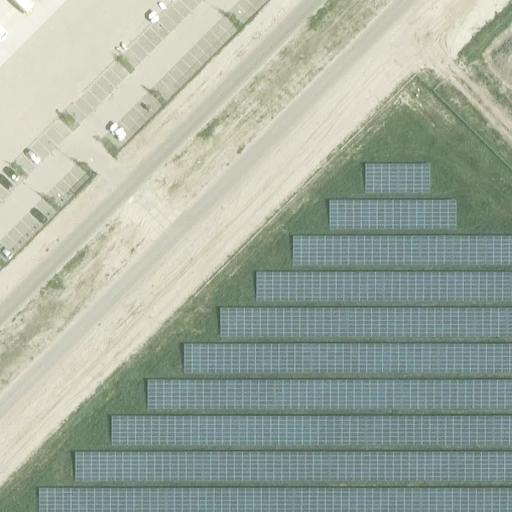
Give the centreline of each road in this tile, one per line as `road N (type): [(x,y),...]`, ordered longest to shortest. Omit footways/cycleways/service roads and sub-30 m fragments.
road 1 (unclassified): [(0,411),(409,0)]
road 2 (unclassified): [(313,0),(0,313)]
